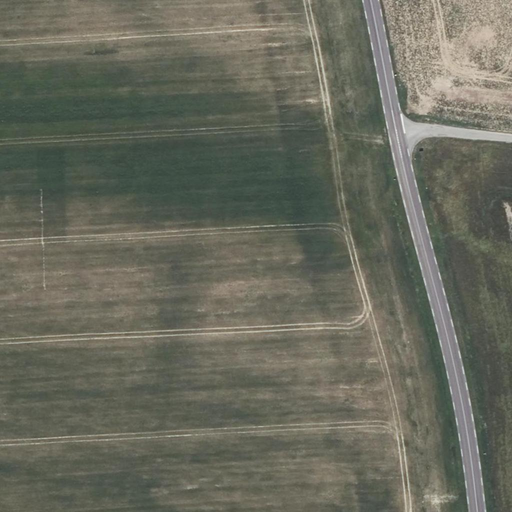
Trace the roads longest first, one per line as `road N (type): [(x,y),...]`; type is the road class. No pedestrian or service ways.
road 1 (secondary): [(475,511),(453,373),(396,129)]
road 2 (secondary): [(396,129),(369,0)]
